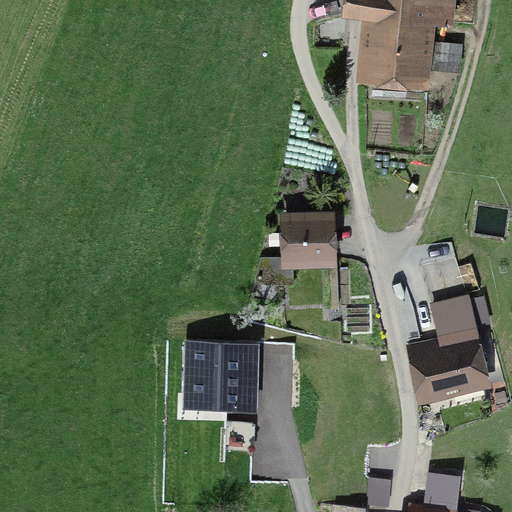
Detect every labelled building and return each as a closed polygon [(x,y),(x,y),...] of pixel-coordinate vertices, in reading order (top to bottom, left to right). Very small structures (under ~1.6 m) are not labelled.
[(350,0),(350,14),(356,15),(372,16),(367,77),(431,82),(436,15),(456,16),(457,0),(350,0)] [(435,62),(462,63),(463,37),(436,36),(435,62)] [(344,263),(339,208),(284,213),(289,267),(344,263)] [(410,354),(423,405),(496,386),(472,296),(433,306),(443,346),(410,354)] [(265,344),(192,341),(189,409),(262,412),(265,344)] [(225,420),(224,448),(252,449),(253,421),(225,420)] [(454,511),(460,475),(429,471),(425,506),(411,504),(409,511),(454,511)] [(371,474),(369,500),(384,501),(387,476),(371,474)]
